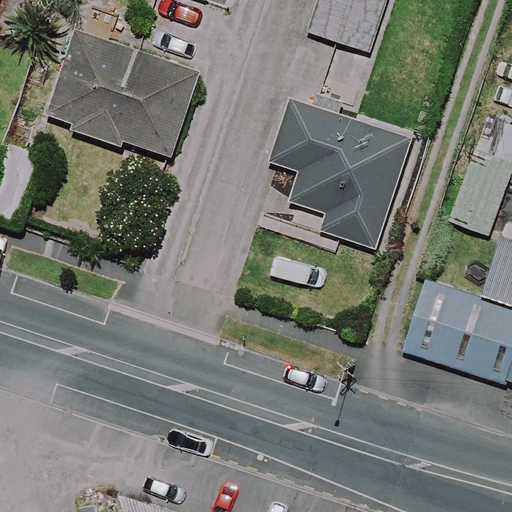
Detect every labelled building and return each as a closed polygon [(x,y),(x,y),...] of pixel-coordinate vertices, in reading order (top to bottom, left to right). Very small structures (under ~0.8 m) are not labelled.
[(386,0),(322,0),(311,34),(370,53),(386,0)] [(202,75),(77,37),(51,124),(176,161),(202,75)] [(413,142),(292,104),(273,166),(302,175),(292,208),(328,219),(323,233),(379,251),(413,142)] [(511,166),(511,115),(492,108),(451,222),(487,235),(511,166)] [(45,157),(10,145),(0,173),(0,223),(20,231),(45,157)] [(511,245),(494,303),(439,287),(418,358),(511,386),(511,245)] [(129,511),(199,511),(153,493),(126,500),(129,511)]
